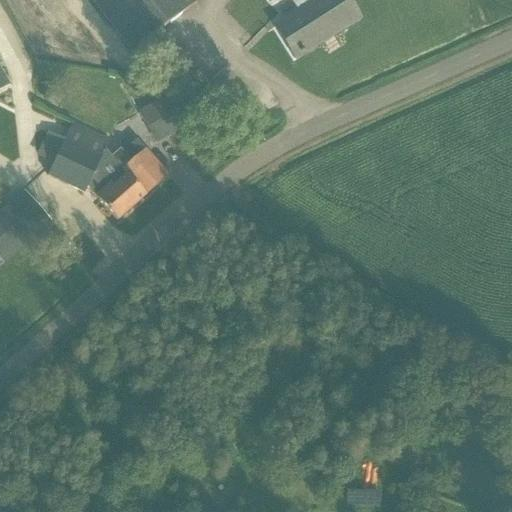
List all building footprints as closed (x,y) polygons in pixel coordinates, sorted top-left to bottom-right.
[(92,0),(119,35),(131,51),(196,3),(193,0),(92,0)] [(293,60),(359,18),(346,0),(317,0),(318,0),(317,0),(288,0),(297,13),(273,29),(293,60)] [(0,91),(11,85),(0,66),(0,91)] [(155,145),(198,120),(181,89),(164,99),(137,115),(155,145)] [(144,197),(110,159),(103,152),(108,142),(71,125),(46,179),(83,194),(85,188),(115,222),(144,197)] [(144,197),(167,176),(144,151),(136,142),(122,153),(119,150),(110,159),(144,197)] [(15,199),(0,211),(0,265),(50,222),(23,192),(20,194),(17,190),(11,195),(15,199)]
